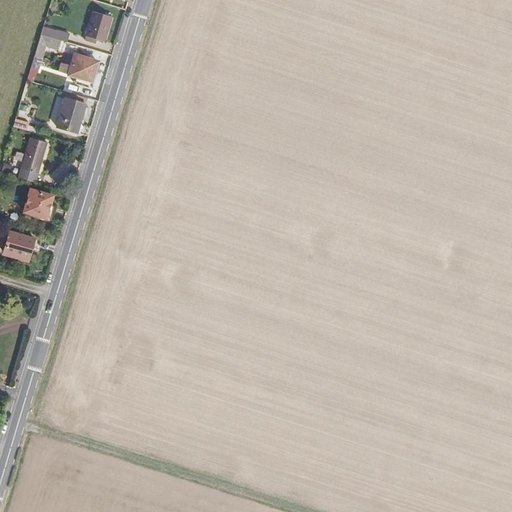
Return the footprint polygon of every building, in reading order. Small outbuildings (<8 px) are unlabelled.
[(106,42),(113,17),(96,11),(87,41),(96,44),(98,40),(106,42)] [(67,33),(43,26),(41,33),(60,39),(65,40),(67,33)] [(58,48),(60,39),(41,33),(35,54),(42,56),(45,44),(58,48)] [(92,82),(98,62),(74,55),(68,75),(92,82)] [(88,96),(90,90),(77,86),(75,92),(88,96)] [(78,131),(86,101),(65,96),(58,126),(78,131)] [(33,131),(35,123),(15,117),(13,125),(33,131)] [(39,172),(47,141),(30,137),(22,167),(39,172)] [(11,171),(13,163),(5,161),(3,168),(11,171)] [(46,224),(54,197),(32,191),(25,218),(46,224)] [(35,246),(37,238),(13,231),(12,234),(3,231),(0,241),(0,245),(8,247),(7,250),(32,257),(35,246)] [(31,261),(32,257),(7,250),(6,254),(31,261)]
